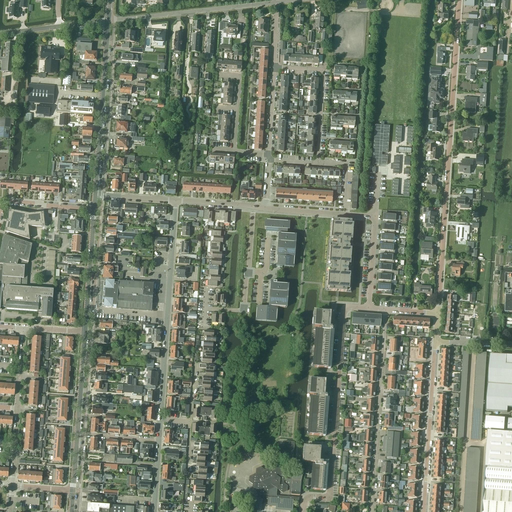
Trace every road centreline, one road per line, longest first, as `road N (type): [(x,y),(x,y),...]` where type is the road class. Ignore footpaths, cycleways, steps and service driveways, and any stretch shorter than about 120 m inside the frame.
road 1 (residential): [(437,313),(458,0)]
road 2 (residential): [(368,309),(342,313),(329,498),(306,497),(303,511)]
road 3 (residential): [(160,419),(175,201)]
road 4 (residential): [(266,208),(375,216),(368,309)]
road 5 (residential): [(371,511),(384,310)]
road 6 (secondary): [(108,21),(94,195)]
road 7 (residential): [(436,340),(424,511)]
road 8 (residential): [(108,21),(276,2)]
road 9 (residential): [(318,163),(323,70),(274,67)]
road 10 (secondary): [(93,208),(84,331)]
